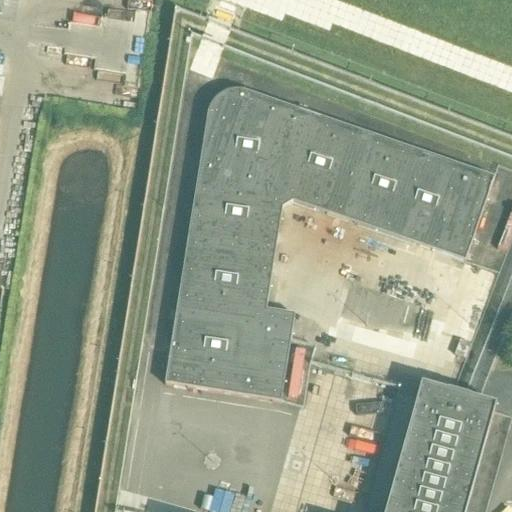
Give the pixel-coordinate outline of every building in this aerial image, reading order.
[(93,105),(126,106),(126,86),(94,85),(93,105)] [(425,249),(465,264),(493,180),(312,118),(241,94),(236,93),(231,94),(228,94),(224,96),(221,97),(216,102),(213,104),(211,107),(209,111),(208,113),(196,193),(180,292),(165,386),(280,404),(294,317),(265,312),(281,211),(294,205),(425,249)] [(462,511),(492,406),(478,402),(464,398),(452,394),(420,385),(383,511),(462,511)] [(191,419),(254,428),(257,407),(194,397),(191,419)] [(271,464),(267,489),(281,492),(286,466),(271,464)]
